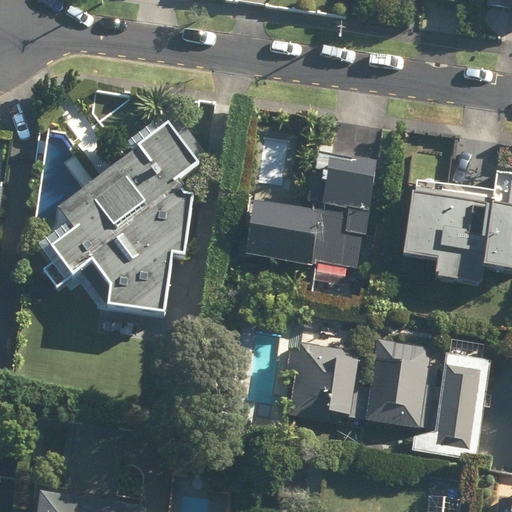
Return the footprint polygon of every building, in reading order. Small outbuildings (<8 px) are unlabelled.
[(412,0),(412,2),(470,8),(470,0),(412,0)] [(163,320),(173,260),(185,262),(195,200),(180,183),(198,168),(165,128),(60,215),(76,234),(52,255),(74,282),(90,269),(108,291),(108,313),(163,320)] [(242,262),(315,270),(312,295),(348,300),(351,275),(359,276),(372,167),(313,160),(306,213),(249,206),(242,262)] [(0,174),(0,237),(9,175),(0,174)] [(511,187),(495,185),(494,194),(413,185),(405,261),(436,264),(434,286),(477,290),(479,273),(511,276),(511,187)] [(378,342),(371,423),(429,429),(436,347),(378,342)] [(367,355),(292,349),(290,377),(294,378),(291,426),(330,428),(331,419),(362,421),(367,355)] [(479,367),(444,365),(440,449),(475,451),(479,367)] [(39,498),(36,511),(148,511),(149,511),(39,498)]
